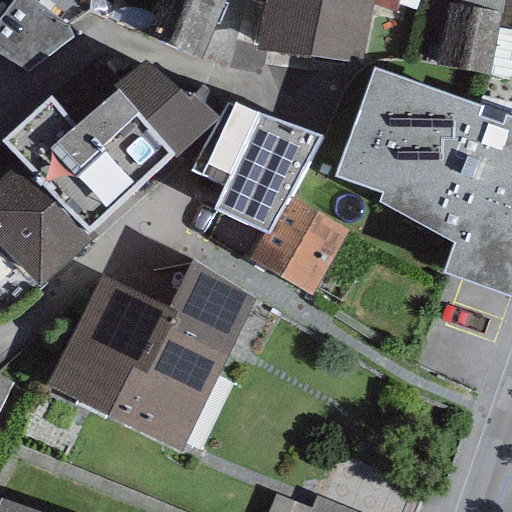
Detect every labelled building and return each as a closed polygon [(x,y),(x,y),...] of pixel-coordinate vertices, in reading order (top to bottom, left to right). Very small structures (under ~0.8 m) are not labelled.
[(65,20),(33,0),(12,0),(0,15),(0,55),(24,70),(73,35),(65,20)] [(156,0),(144,29),(198,51),(218,0),(156,0)] [(266,0),(259,41),(362,57),(371,0),(266,0)] [(444,0),(434,63),(489,73),(500,8),(501,0),(458,0),(459,1),(452,0),(444,0)] [(145,53),(115,78),(117,80),(175,146),(217,110),(193,85),(188,88),(145,53)] [(511,111),(375,65),(337,169),(385,186),(380,200),(455,238),(446,266),(511,290),(511,111)] [(88,231),(175,146),(117,80),(99,94),(87,82),(63,103),(50,87),(0,134),(0,135),(19,156),(88,231)] [(222,180),(213,199),(268,225),(286,192),(320,129),(233,95),(232,101),(226,100),(190,164),(222,180)] [(88,231),(19,156),(0,173),(0,241),(39,283),(91,234),(88,231)] [(345,223),(286,192),(268,225),(250,258),(310,290),(345,223)] [(168,302),(103,270),(49,379),(181,446),(255,293),(191,254),(168,302)] [(0,402),(12,381),(0,372),(0,402)] [(60,511),(3,492),(0,501),(0,511),(60,511)] [(310,511),(313,507),(276,493),(268,511),(310,511)] [(360,511),(317,495),(313,507),(310,511),(360,511)]
